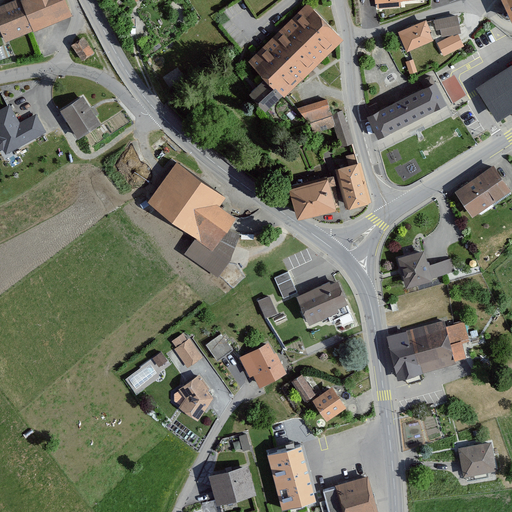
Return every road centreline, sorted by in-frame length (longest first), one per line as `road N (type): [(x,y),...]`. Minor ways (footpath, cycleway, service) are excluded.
road 1 (tertiary): [(395,511),(365,288)]
road 2 (tertiary): [(156,110),(330,246)]
road 3 (residential): [(389,213),(354,116),(341,0)]
road 4 (residential): [(174,511),(220,421),(247,387)]
road 5 (tertiary): [(511,136),(389,213)]
road 6 (tertiary): [(88,0),(156,110)]
